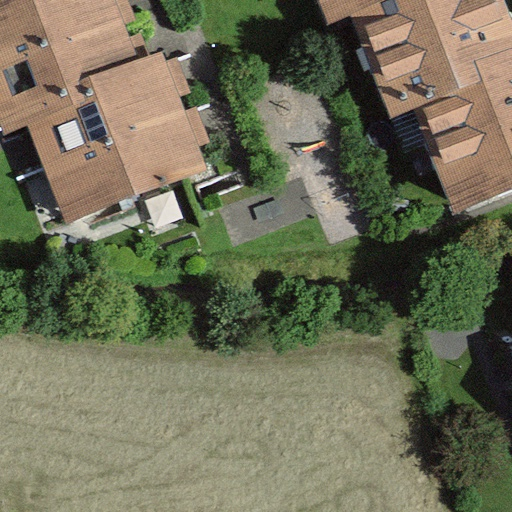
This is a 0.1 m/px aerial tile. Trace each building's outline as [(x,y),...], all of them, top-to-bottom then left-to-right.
[(0,0),(0,58),(85,28),(74,0),(0,0)] [(347,11),(365,61),(504,9),(500,0),(313,0),(321,21),(347,11)] [(511,30),(504,9),(365,61),(388,121),(414,111),(453,216),(511,193),(511,30)] [(0,125),(101,70),(85,28),(0,58),(0,125)] [(135,58),(101,70),(0,125),(0,167),(2,174),(157,116),(135,58)] [(178,173),(157,116),(2,174),(23,230),(178,173)]
